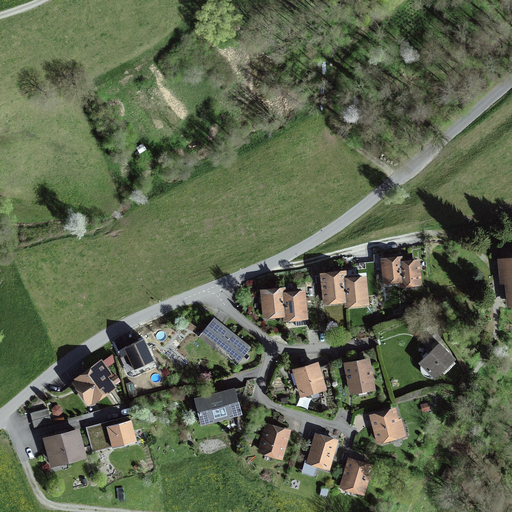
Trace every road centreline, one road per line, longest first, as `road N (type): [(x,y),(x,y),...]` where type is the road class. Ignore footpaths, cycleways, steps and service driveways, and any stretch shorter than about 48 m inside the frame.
road 1 (tertiary): [(511,80),(340,225),(95,341),(0,416)]
road 2 (track): [(260,268),(451,233),(491,264),(498,304)]
road 3 (track): [(400,176),(366,157),(332,114),(329,94),(334,64),(399,0)]
road 4 (track): [(114,511),(43,500),(3,414)]
